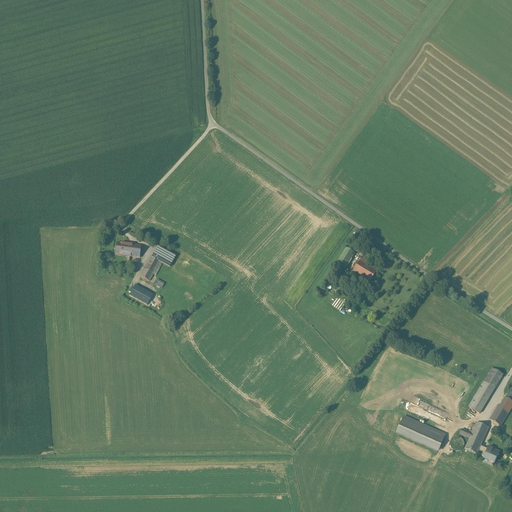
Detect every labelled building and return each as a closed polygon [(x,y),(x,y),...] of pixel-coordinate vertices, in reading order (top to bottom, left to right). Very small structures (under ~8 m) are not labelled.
[(128,245),(117,243),(116,255),(126,256),(128,245)] [(141,246),(128,245),(126,256),(139,258),(141,246)] [(175,257),(158,247),(152,258),(159,262),(169,267),(175,257)] [(354,253),(346,249),(338,263),(345,267),(354,253)] [(367,266),(360,261),(353,272),(360,276),(367,266)] [(157,266),(150,262),(144,273),(151,276),(152,274),(156,276),(160,268),(157,266)] [(376,272),(367,266),(360,276),(370,282),(376,272)] [(151,276),(144,273),(143,272),(140,276),(149,281),(152,277),(151,276)] [(156,279),(154,285),(162,288),(164,283),(156,279)] [(153,295),(135,285),(130,296),(147,305),(153,295)] [(348,300),(341,295),(339,298),(345,303),(348,300)] [(492,369),(484,382),(495,388),(502,375),(492,369)] [(484,382),(469,407),(479,414),(495,388),(484,382)] [(511,407),(511,402),(505,398),(499,409),(508,414),(511,407)] [(499,409),(497,407),(489,420),(500,427),(508,414),(499,409)] [(445,435),(404,417),(397,434),(437,452),(445,435)] [(477,423),(471,434),(472,434),(470,438),(465,449),(477,455),(477,454),(480,448),(489,428),(477,423)] [(471,434),(461,430),(460,434),(470,438),(472,434),(471,434)] [(458,438),(457,438),(455,438),(454,439),(453,439),(452,440),(452,441),(451,441),(451,442),(450,443),(450,444),(450,445),(450,446),(450,447),(451,447),(451,448),(451,449),(452,449),(453,450),(453,451),(454,451),(455,452),(456,452),(457,452),(459,452),(460,451),(461,451),(461,450),(462,450),(463,449),(463,448),(464,447),(464,446),(464,445),(464,444),(464,443),(463,442),(463,441),(462,440),(461,439),(459,438),(458,438)] [(499,452),(488,447),(486,451),(484,457),(483,458),(494,463),(499,452)] [(480,448),(477,454),(484,457),(486,451),(480,448)]
